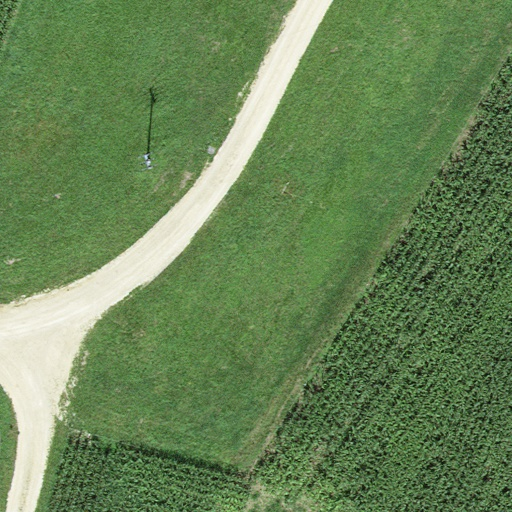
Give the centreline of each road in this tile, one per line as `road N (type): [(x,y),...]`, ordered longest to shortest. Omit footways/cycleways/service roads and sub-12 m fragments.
road 1 (track): [(0,347),(20,350),(112,283),(195,207),(311,0)]
road 2 (track): [(20,350),(29,420),(15,511)]
